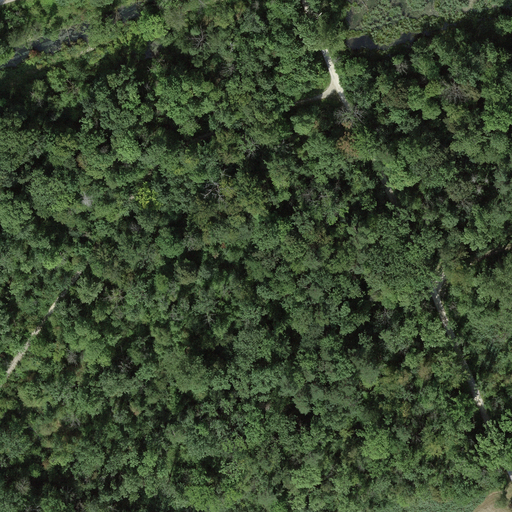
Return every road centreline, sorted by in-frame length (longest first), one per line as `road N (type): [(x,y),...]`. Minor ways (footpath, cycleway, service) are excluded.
road 1 (track): [(336,85),(167,156),(115,216),(0,382)]
road 2 (track): [(511,474),(336,85)]
